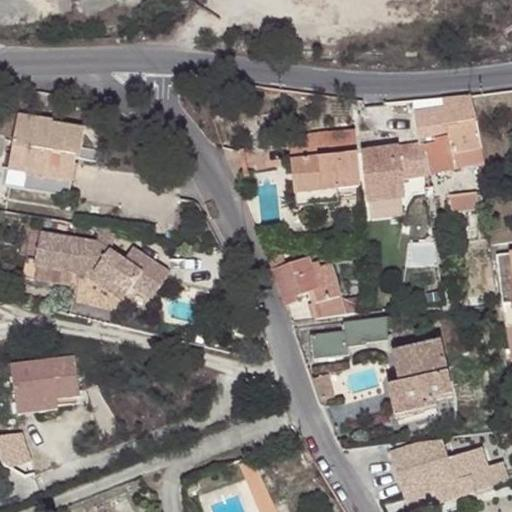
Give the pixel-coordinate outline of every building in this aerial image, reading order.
[(476,123),(473,102),(416,112),(420,144),(425,144),(434,144),(434,140),(451,136),(446,125),(476,123)] [(19,116),(16,133),(57,122),(19,116)] [(57,122),(16,133),(10,173),(30,176),(30,179),(74,186),(79,160),(83,161),(88,132),(57,127),(57,122)] [(425,144),(430,173),(483,164),(476,123),(446,125),(451,136),(434,140),(434,144),(425,144)] [(355,128),(329,131),(333,154),(358,151),(355,128)] [(358,151),(333,154),(329,131),(290,137),(298,206),(318,204),(316,189),(338,188),(362,185),(358,151)] [(405,176),(430,173),(425,144),(420,144),(363,151),(371,202),(408,196),(405,176)] [(30,176),(10,173),(7,189),(71,201),(74,186),(30,179),(30,176)] [(338,188),(316,189),(318,204),(340,203),(338,188)] [(476,192),(450,196),(453,214),(478,210),(476,192)] [(67,241),(42,238),(37,271),(88,281),(89,273),(98,274),(127,298),(134,292),(140,283),(157,297),(170,281),(134,252),(128,260),(116,250),(119,235),(104,233),(102,247),(70,242),(67,241)] [(257,233),(261,241),(278,243),(281,243),(281,234),(257,233)] [(285,264),(278,243),(261,241),(271,269),(285,264)] [(511,254),(497,258),(500,275),(504,303),(505,308),(511,306),(511,254)] [(313,255),(285,264),(271,269),(283,298),(286,307),(298,303),(297,297),(309,293),(316,291),(319,303),(313,306),(311,307),(314,319),(366,313),(364,300),(355,302),(353,299),(344,301),(343,294),(345,292),(337,262),(324,265),(322,261),(316,263),(313,255)] [(120,306),(127,298),(98,274),(89,273),(88,281),(120,306)] [(151,305),(157,297),(140,283),(134,292),(151,305)] [(316,291),(309,293),(313,306),(319,303),(316,291)] [(376,317),(369,318),(345,321),(345,333),(313,338),(316,359),(352,356),(352,350),(389,345),(386,316),(376,317)] [(397,354),(403,384),(411,418),(439,412),(437,403),(454,398),(442,343),(397,354)] [(13,404),(54,398),(77,394),(70,351),(6,362),(13,404)] [(330,375),(317,379),(327,400),(336,398),(330,375)] [(411,418),(403,384),(391,387),(397,421),(411,418)] [(55,408),(54,398),(13,404),(14,413),(55,408)] [(415,447),(391,455),(405,497),(435,489),(441,506),(477,494),(465,456),(451,460),(445,445),(415,447)] [(483,451),(465,456),(477,494),(495,489),(489,470),(483,451)] [(276,511),(253,460),(239,467),(258,511),(276,511)] [(502,465),(489,470),(495,489),(509,485),(502,465)]
